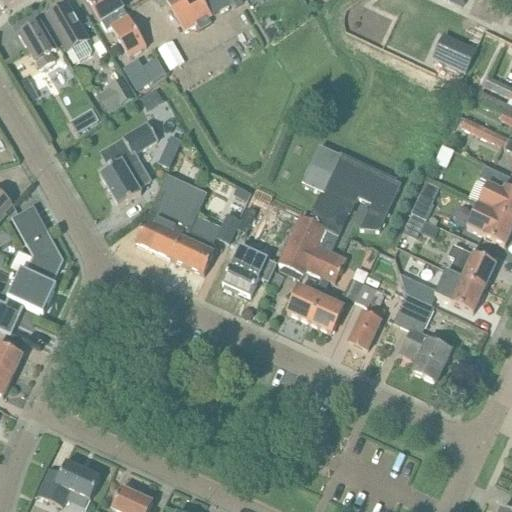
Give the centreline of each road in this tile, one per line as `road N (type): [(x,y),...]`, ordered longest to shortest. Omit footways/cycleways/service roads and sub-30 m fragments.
road 1 (residential): [(103,272),(473,446)]
road 2 (residential): [(252,511),(37,411)]
road 3 (residential): [(103,272),(0,93)]
road 4 (residential): [(37,411),(103,272)]
